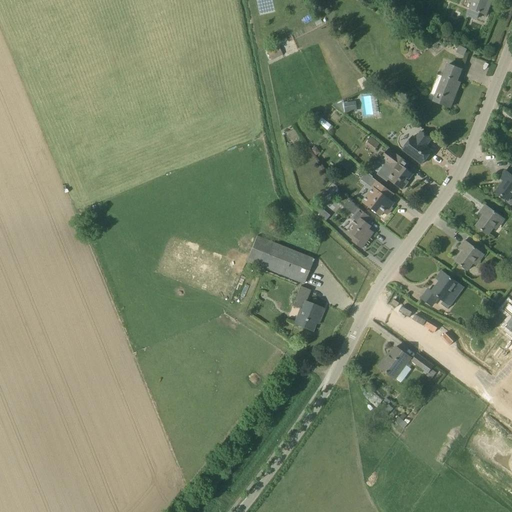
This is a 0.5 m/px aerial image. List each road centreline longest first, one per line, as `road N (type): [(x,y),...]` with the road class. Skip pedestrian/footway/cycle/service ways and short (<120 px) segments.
road 1 (residential): [(371,304),(448,194),(511,42)]
road 2 (unclassified): [(237,511),(333,380),(353,337)]
road 3 (residential): [(371,304),(489,390)]
